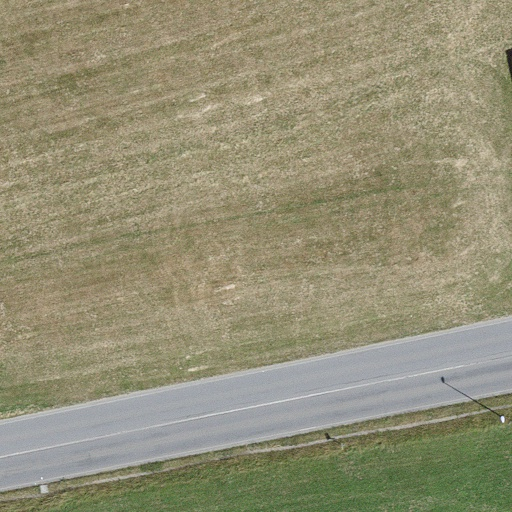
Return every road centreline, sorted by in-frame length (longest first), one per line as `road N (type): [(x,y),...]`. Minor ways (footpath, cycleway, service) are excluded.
road 1 (secondary): [(308,396),(0,459)]
road 2 (secondary): [(511,346),(308,396)]
road 3 (secondary): [(308,396),(511,364)]
